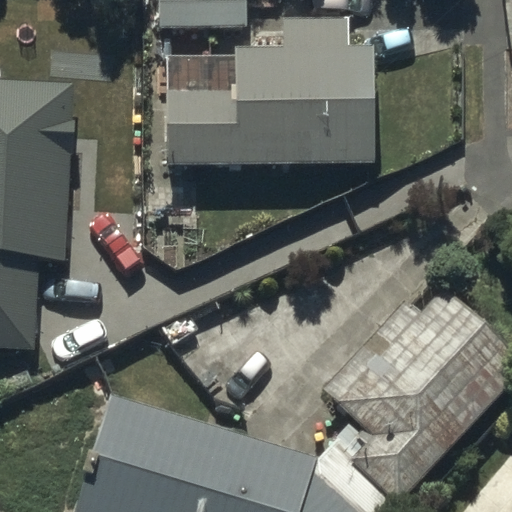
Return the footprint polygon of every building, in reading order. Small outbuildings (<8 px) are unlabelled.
[(153,59),(244,58),(243,11),(152,12),(153,59)] [(166,186),(371,185),(371,74),(346,74),(346,40),(280,40),(280,75),(235,75),(235,113),(166,113),(166,186)] [(73,103),(0,98),(0,367),(29,369),(33,284),(63,286),(73,103)] [(413,310),(399,298),(315,388),(367,436),(345,460),(393,504),(511,375),(511,353),(437,284),(413,310)] [(235,325),(250,359),(318,329),(303,295),(235,325)] [(312,454),(101,391),(64,511),(354,511),(308,468),(312,454)]
